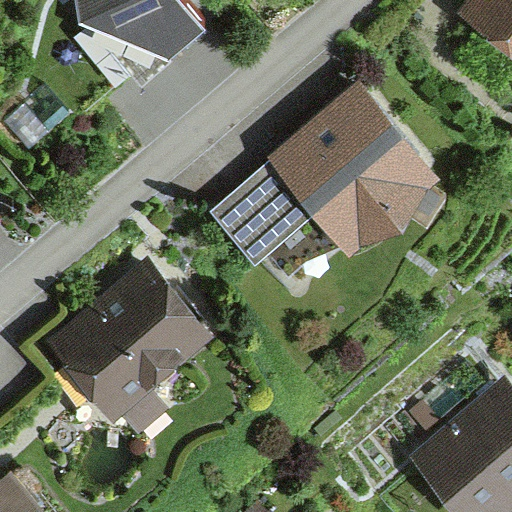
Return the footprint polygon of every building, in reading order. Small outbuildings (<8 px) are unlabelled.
[(197,9),(189,0),(84,0),(85,2),(168,38),(197,9)] [(511,0),(479,0),(475,6),(511,33),(511,0)] [(432,160),(360,78),(219,201),(258,246),(318,193),(351,230),(432,160)] [(206,320),(167,276),(73,358),(111,402),(206,320)] [(511,391),(502,381),(421,453),(473,511),(485,511),(511,488),(511,391)]
